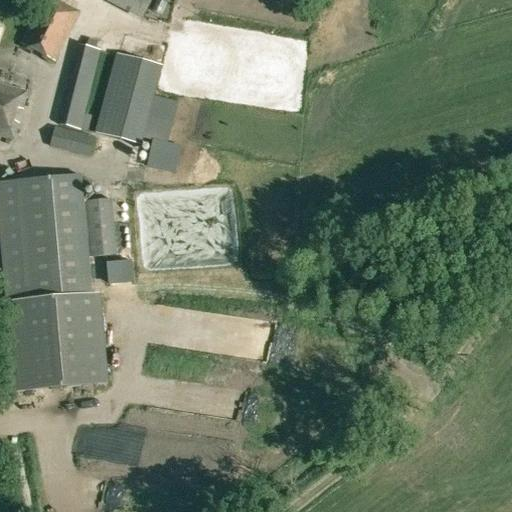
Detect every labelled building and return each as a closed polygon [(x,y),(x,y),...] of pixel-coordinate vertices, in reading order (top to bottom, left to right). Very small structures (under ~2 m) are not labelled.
[(40,0),(19,44),(54,62),(79,12),(56,0),(40,0)] [(101,0),(141,21),(151,0),(101,0)] [(59,125),(87,132),(91,116),(84,114),(88,99),(100,51),(79,45),(59,125)] [(156,67),(116,56),(96,133),(136,144),(156,67)] [(0,137),(14,141),(19,124),(12,122),(16,109),(22,110),(27,92),(0,84),(0,137)] [(149,143),(179,148),(182,126),(153,121),(149,143)] [(49,147),(89,158),(95,139),(54,127),(49,147)] [(0,182),(0,251),(14,393),(100,385),(91,297),(91,286),(108,284),(105,258),(88,259),(80,175),(0,182)] [(85,203),(90,258),(117,256),(112,200),(85,203)] [(210,221),(219,219),(223,232),(232,229),(228,217),(237,214),(234,202),(181,218),(163,223),(169,243),(188,237),(190,245),(215,238),(210,221)] [(151,263),(151,272),(195,270),(194,253),(159,255),(160,263),(151,263)] [(271,403),(275,423),(292,420),(287,399),(271,403)]
